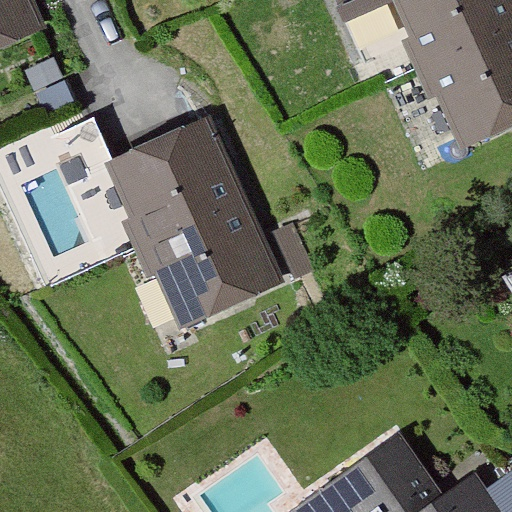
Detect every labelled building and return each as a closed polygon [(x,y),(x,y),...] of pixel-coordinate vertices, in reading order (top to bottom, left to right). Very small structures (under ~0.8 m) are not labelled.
[(29,0),(0,0),(0,54),(45,33),(29,0)] [(511,128),(511,24),(500,0),(387,0),(385,1),(459,154),(511,128)] [(198,132),(99,177),(168,329),(267,285),(198,132)] [(270,234),(295,276),(315,264),(289,223),(270,234)] [(511,278),(503,285),(511,298),(511,278)] [(511,511),(511,473),(490,490),(478,473),(446,496),(402,433),(290,511),(511,511)]
